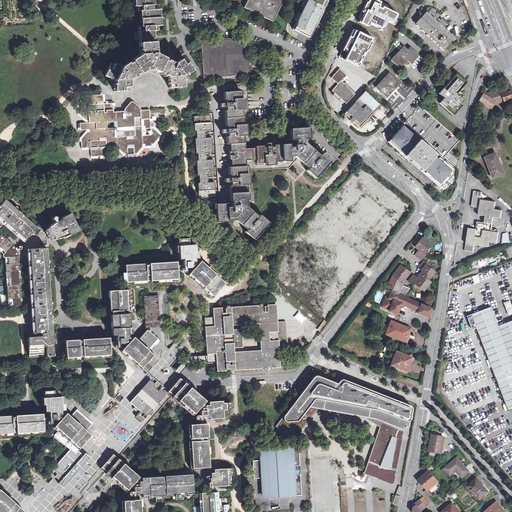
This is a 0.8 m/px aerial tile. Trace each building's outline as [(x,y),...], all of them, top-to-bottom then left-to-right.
[(170,88),(175,87),(177,87),(177,88),(178,88),(178,87),(181,87),(182,88),(184,88),(184,87),(183,87),(183,84),(183,83),(182,80),(184,80),(182,80),(182,76),(185,74),(187,76),(188,75),(186,73),(192,70),(184,58),(181,60),(180,59),(174,63),(167,60),(166,61),(165,61),(164,60),(163,59),(162,60),(160,59),(161,57),(154,54),(153,46),(152,46),(151,39),(152,39),(152,31),(156,31),(156,26),(165,26),(165,25),(156,26),(156,18),(165,18),(165,17),(155,18),(155,11),(164,10),(164,9),(155,9),(155,5),(151,5),(150,0),(135,0),(136,7),(128,7),(136,7),(137,11),(141,11),(141,19),(142,27),(138,27),(138,32),(130,33),(138,33),(138,39),(130,40),(138,40),(139,50),(136,50),(136,51),(139,51),(139,55),(133,59),(133,58),(133,59),(134,60),(131,62),(131,61),(130,62),(130,63),(129,64),(128,64),(127,62),(126,63),(120,67),(113,64),(113,65),(110,64),(104,75),(110,78),(109,80),(110,80),(111,79),(114,80),(114,84),(112,84),(112,85),(114,85),(114,88),(115,88),(115,91),(114,91),(114,92),(123,91),(122,91),(123,91),(123,88),(129,87),(128,79),(132,77),(133,79),(133,78),(132,77),(135,75),(135,76),(135,75),(136,74),(137,73),(138,74),(138,73),(141,71),(144,69),(145,71),(145,70),(144,69),(147,67),(151,68),(150,70),(151,70),(151,69),(154,70),(154,71),(154,70),(157,72),(158,72),(159,73),(161,73),(160,74),(161,74),(163,75),(163,77),(164,75),(168,77),(168,84),(168,85),(170,85),(170,88)] [(240,11),(245,0),(221,0),(221,2),(240,11)] [(247,0),(244,7),(273,22),(283,0),(247,0)] [(326,0),(325,0),(307,0),(293,29),(310,38),(323,12),(321,11),(326,0)] [(370,0),(369,0),(359,24),(387,37),(399,13),(370,0)] [(426,12),(415,23),(417,25),(416,25),(419,28),(419,27),(422,29),(421,30),(424,32),(427,34),(426,35),(429,37),(429,36),(431,38),(430,38),(432,39),(433,40),(433,41),(435,43),(436,43),(437,44),(438,46),(438,45),(440,46),(439,47),(442,49),(444,50),(454,38),(453,37),(454,36),(451,33),(450,34),(448,32),(449,32),(446,29),(445,29),(443,27),(442,26),(441,26),(440,25),(441,24),(440,24),(438,22),(435,20),(436,20),(433,17),(432,18),(430,15),(431,15),(428,12),(427,13),(426,12)] [(356,32),(345,55),(373,69),(385,45),(356,32)] [(248,37),(201,40),(203,78),(250,75),(249,64),(248,47),(248,37)] [(404,46),(391,60),(399,68),(407,60),(411,64),(419,55),(410,47),(408,50),(404,46)] [(340,98),(346,104),(355,94),(346,86),(348,84),(346,82),(344,84),(341,81),(343,78),(343,79),(347,75),(339,69),(331,78),(338,84),(332,90),(335,93),(333,95),(338,100),(340,98)] [(388,72),(375,87),(386,97),(400,82),(388,72)] [(467,82),(456,73),(438,93),(444,98),(439,103),(453,115),(462,105),(459,102),(461,100),(460,98),(463,96),(458,92),(467,82)] [(251,143),(249,109),(262,108),(261,93),(248,94),(247,83),(205,86),(206,114),(202,114),(202,116),(194,117),(194,131),(196,131),(197,139),(195,139),(196,154),(198,154),(198,161),(196,161),(197,176),(199,176),(200,183),(198,183),(199,198),(207,198),(207,200),(212,200),(212,205),(214,205),(214,209),(216,209),(217,223),(228,222),(228,220),(236,220),(241,225),(246,220),(253,212),(247,207),(250,203),(255,203),(253,170),(290,168),(291,167),(290,157),(295,156),(308,169),(307,170),(316,178),(330,162),(321,154),(320,156),(306,143),(306,139),(310,139),(309,128),(290,129),(291,140),(296,140),(297,147),(290,147),(289,140),(274,141),(274,144),(271,144),(270,143),(267,143),(267,144),(263,144),(263,142),(251,143)] [(511,91),(509,85),(498,89),(497,90),(501,95),(503,101),(511,97),(511,91)] [(494,101),(492,105),(503,101),(501,95),(497,90),(484,95),(494,101)] [(365,91),(344,114),(350,119),(349,120),(352,122),(353,121),(360,127),(380,105),(365,91)] [(79,105),(79,115),(86,121),(89,121),(89,123),(78,123),(78,130),(89,130),(89,132),(87,132),(81,139),(81,148),(82,148),(90,148),(91,157),(100,156),(100,159),(107,158),(107,149),(118,148),(125,155),(137,154),(143,147),(141,126),(143,126),(144,128),(151,128),(150,126),(153,126),(152,119),(150,119),(149,110),(140,110),(140,108),(133,102),(131,102),(124,109),(124,111),(122,111),(123,118),(116,119),(116,112),(113,112),(113,110),(115,110),(115,103),(113,103),(113,101),(106,101),(105,101),(106,104),(104,104),(103,92),(96,93),(96,95),(87,96),(88,105),(79,105)] [(483,94),(479,100),(480,101),(490,108),(492,105),(494,101),(484,95),(483,94)] [(401,153),(415,137),(402,126),(396,133),(388,142),(401,153)] [(419,170),(434,153),(415,137),(401,153),(400,153),(398,154),(412,166),(413,164),(419,170)] [(434,153),(419,170),(427,176),(434,183),(432,184),(441,192),(454,178),(452,176),(452,170),(456,167),(450,162),(444,157),(434,153)] [(495,153),(484,157),(492,177),(503,173),(495,153)] [(466,242),(465,251),(473,252),(474,245),(488,247),(489,246),(490,244),(494,244),(497,243),(499,232),(491,231),(493,217),(501,218),(502,210),(495,209),(496,201),(481,199),(482,192),(474,191),(472,206),(479,207),(478,215),(485,216),(484,223),(477,222),(476,229),(468,228),(467,234),(466,242)] [(5,199),(0,204),(0,210),(29,236),(37,227),(5,199)] [(335,221),(348,205),(341,199),(328,215),(335,221)] [(0,218),(25,240),(26,239),(28,237),(29,236),(0,210),(0,218)] [(59,218),(59,219),(53,222),(54,223),(50,224),(51,227),(48,228),(53,238),(56,236),(57,238),(61,237),(61,238),(67,235),(68,235),(76,231),(77,229),(75,225),(72,219),(69,214),(68,214),(59,218)] [(259,222),(256,220),(255,220),(255,221),(249,227),(248,228),(251,231),(252,230),(258,223),(259,222)] [(360,240),(365,232),(348,221),(343,229),(360,240)] [(507,232),(502,234),(505,244),(510,242),(507,232)] [(0,251),(3,254),(3,255),(3,256),(4,256),(4,257),(5,258),(8,307),(21,306),(20,299),(21,298),(18,254),(18,253),(17,252),(21,250),(21,249),(22,249),(22,248),(23,247),(22,246),(21,247),(21,246),(20,246),(19,246),(15,248),(14,247),(0,233),(0,251)] [(178,259),(183,259),(190,258),(198,258),(197,251),(195,251),(195,244),(188,245),(187,238),(177,239),(178,246),(175,246),(176,253),(178,252),(178,259)] [(419,250),(415,255),(421,259),(426,253),(424,252),(426,249),(430,244),(421,238),(416,246),(420,249),(419,250)] [(47,248),(33,249),(38,333),(42,332),(52,332),(51,317),(51,314),(48,270),(47,248)] [(38,333),(33,249),(30,249),(27,249),(32,333),(35,333),(38,333)] [(183,259),(183,265),(185,265),(185,268),(190,267),(192,266),(190,264),(190,258),(183,259)] [(413,276),(409,281),(413,285),(415,286),(416,285),(418,286),(423,290),(430,282),(427,280),(434,272),(428,267),(426,266),(427,264),(423,261),(419,267),(423,270),(416,278),(413,276)] [(177,275),(176,262),(125,265),(126,273),(122,273),(123,282),(126,282),(126,284),(177,281),(177,275)] [(198,263),(187,276),(212,298),(223,285),(198,263)] [(409,273),(400,266),(392,276),(390,282),(395,284),(392,290),(393,290),(392,292),(398,294),(402,284),(401,283),(409,273)] [(410,289),(402,284),(398,294),(403,297),(410,289)] [(121,322),(121,321),(130,320),(128,290),(127,290),(109,291),(110,311),(111,321),(118,321),(118,322),(121,322)] [(388,299),(386,298),(382,307),(389,310),(388,311),(395,314),(396,314),(401,304),(415,310),(414,312),(427,317),(431,308),(404,297),(403,297),(398,294),(392,292),(391,291),(389,296),(388,299)] [(287,349),(286,322),(277,322),(276,314),(276,304),(266,305),(266,306),(263,306),(263,304),(263,303),(262,303),(261,303),(260,304),(259,306),(258,306),(258,305),(232,307),(231,309),(231,308),(230,307),(228,306),(227,307),(226,307),(226,308),(226,309),(225,309),(226,313),(222,313),(222,308),(213,308),(213,317),(204,318),(207,357),(208,365),(216,365),(217,371),(226,371),(226,369),(229,369),(229,371),(230,371),(230,372),(231,372),(233,372),(234,371),(234,370),(234,369),(235,369),(235,370),(261,369),(261,367),(262,367),(262,369),(263,370),(266,370),(266,369),(267,367),(270,367),(270,368),(279,368),(278,349),(287,349)] [(331,314),(334,310),(329,306),(325,310),(331,314)] [(511,321),(499,326),(492,307),(472,315),(477,328),(509,411),(511,410),(511,321)] [(477,328),(472,315),(465,317),(470,330),(477,328)] [(118,321),(111,321),(111,324),(111,327),(111,333),(114,333),(115,335),(119,335),(119,333),(121,333),(121,334),(131,334),(130,327),(130,320),(121,321),(121,322),(118,322),(118,321)] [(390,321),(385,334),(405,342),(410,329),(390,321)] [(139,339),(137,342),(147,351),(149,348),(151,349),(155,345),(159,340),(147,330),(142,335),(139,339)] [(53,346),(53,338),(42,338),(42,336),(28,337),(29,348),(43,347),(46,347),(53,346)] [(92,485),(100,476),(105,473),(117,459),(128,447),(138,435),(151,421),(173,396),(185,382),(179,377),(174,374),(157,360),(147,351),(137,342),(132,337),(120,351),(145,373),(124,397),(119,393),(115,398),(120,403),(91,436),(86,431),(70,418),(65,413),(53,427),(58,431),(79,449),(78,451),(75,453),(53,478),(48,473),(44,479),(49,483),(24,511),(0,489),(0,511),(67,511),(77,501),(82,495),(80,493),(89,483),(92,485)] [(109,337),(65,340),(67,360),(111,357),(110,352),(109,337)] [(43,347),(29,348),(29,357),(43,356),(43,347)] [(396,352),(390,365),(406,371),(411,358),(396,352)] [(376,471),(390,475),(408,407),(407,405),(343,380),(341,380),(338,384),(316,376),(315,376),(314,377),(272,431),(272,433),(272,434),(274,436),(297,434),(299,434),(319,409),(323,403),(347,410),(347,411),(390,423),(375,472),(376,473),(376,471)] [(172,385),(167,391),(173,396),(176,398),(180,402),(185,406),(186,407),(193,413),(200,406),(201,407),(199,409),(199,413),(198,414),(197,414),(196,414),(196,415),(195,415),(196,416),(196,417),(197,417),(198,417),(199,417),(199,416),(200,416),(200,419),(200,422),(188,423),(191,467),(210,466),(208,422),(203,422),(203,419),(203,416),(210,416),(210,417),(216,417),(216,419),(224,419),(223,408),(229,408),(229,401),(222,401),(222,399),(208,400),(209,403),(204,404),(202,403),(205,400),(197,393),(192,388),(187,384),(185,382),(179,377),(173,384),(174,385),(173,386),(172,385)] [(61,403),(61,396),(54,397),(54,390),(43,391),(45,411),(64,410),(64,403),(61,403)] [(265,396),(251,397),(252,414),(279,412),(279,395),(271,396),(271,401),(265,402),(265,396)] [(323,403),(319,409),(363,417),(380,427),(364,475),(375,472),(390,423),(347,411),(347,410),(323,403)] [(43,424),(43,413),(36,414),(0,416),(0,435),(44,433),(43,424)] [(433,436),(430,451),(441,453),(444,438),(442,437),(433,436)] [(298,445),(261,447),(264,497),(301,495),(300,473),(300,466),(298,445)] [(100,468),(105,473),(108,475),(113,479),(116,483),(120,486),(125,490),(132,483),(133,484),(131,487),(131,491),(130,491),(129,491),(128,492),(128,493),(128,494),(129,495),(130,495),(131,495),(131,494),(132,494),(133,500),(120,501),(121,511),(140,511),(140,499),(135,500),(135,494),(142,493),(142,497),(146,496),(156,496),(156,501),(163,501),(163,495),(166,495),(176,495),(176,500),(183,499),(183,494),(186,494),(193,493),(192,475),(145,478),(141,478),(141,481),(136,481),(135,480),(137,477),(132,472),(129,469),(125,465),(120,461),(117,459),(112,454),(100,468)] [(457,458),(444,469),(450,476),(456,471),(462,478),(469,472),(460,461),(457,458)] [(214,469),(214,472),(214,477),(215,485),(215,486),(217,486),(230,485),(229,475),(233,475),(233,468),(221,469),(214,469)] [(429,471),(419,480),(428,491),(439,482),(429,471)] [(477,479),(468,487),(473,493),(474,492),(480,499),(488,492),(481,485),(477,479)] [(222,511),(229,511),(229,505),(222,505),(221,498),(218,498),(218,492),(198,493),(199,506),(194,507),(194,511),(222,511)] [(395,495),(392,504),(397,506),(400,497),(395,495)] [(414,508),(413,511),(421,511),(429,504),(423,497),(415,503),(415,505),(414,508)] [(460,511),(453,503),(442,511),(460,511)] [(496,503),(485,511),(505,511),(504,511),(503,511),(501,509),(496,503)]
